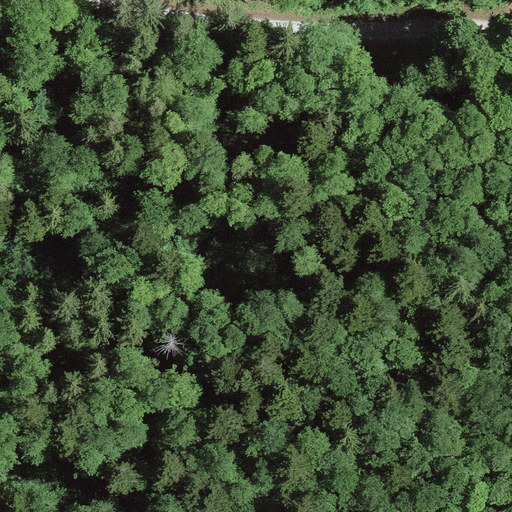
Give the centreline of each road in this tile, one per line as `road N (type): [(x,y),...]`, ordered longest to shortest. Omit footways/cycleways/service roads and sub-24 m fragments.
road 1 (unclassified): [(511,28),(284,27),(117,0)]
road 2 (track): [(150,8),(0,70)]
